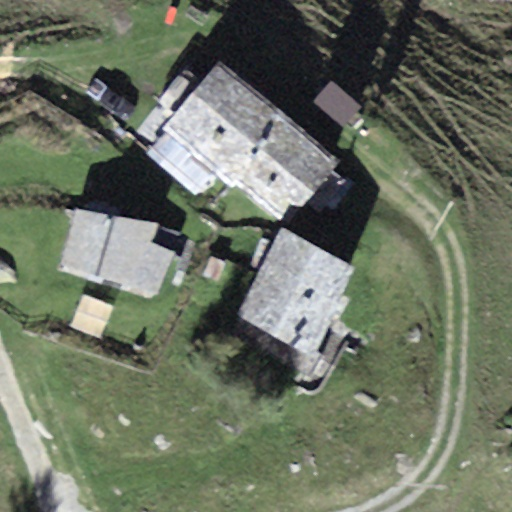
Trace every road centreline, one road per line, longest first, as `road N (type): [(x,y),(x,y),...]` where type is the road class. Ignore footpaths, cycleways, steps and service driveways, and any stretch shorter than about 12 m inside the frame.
road 1 (track): [(378,511),(421,479),(450,434),(457,276),(449,244),(423,209),(255,60),(227,46),(0,66)]
road 2 (track): [(56,511),(0,361)]
